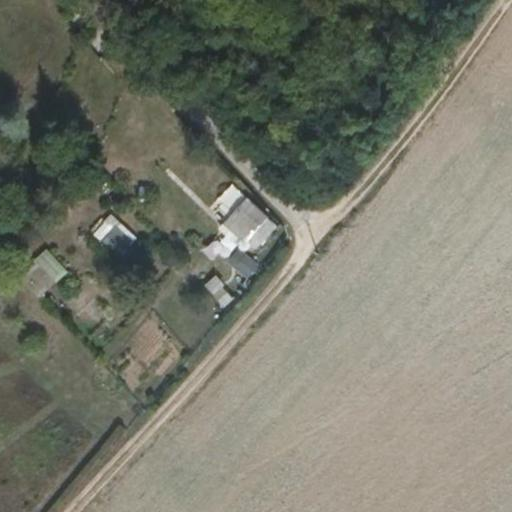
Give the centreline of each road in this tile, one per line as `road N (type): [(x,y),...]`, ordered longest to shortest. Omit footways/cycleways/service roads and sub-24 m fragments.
road 1 (track): [(312,237),(81,511)]
road 2 (track): [(85,0),(312,237)]
road 3 (track): [(312,237),(511,5)]
